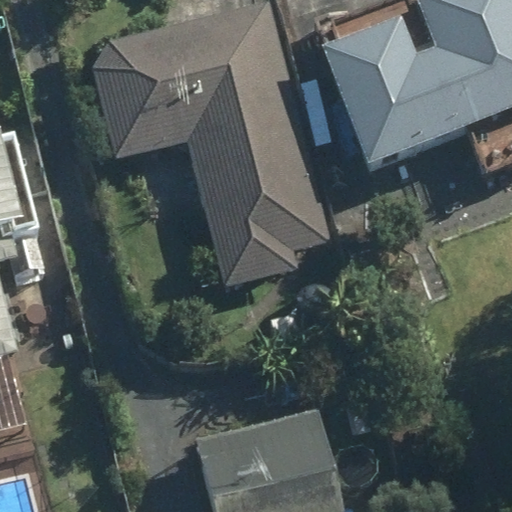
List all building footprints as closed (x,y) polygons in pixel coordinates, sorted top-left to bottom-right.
[(367,199),(511,140),(511,2),(511,0),(481,0),(414,26),(435,82),(416,90),(400,50),(321,81),(367,199)] [(115,175),(186,158),(221,302),(294,284),(290,268),(328,258),(269,20),(111,60),(93,91),(115,175)] [(0,357),(16,353),(0,288),(0,259),(30,252),(2,139),(0,139),(0,357)] [(271,334),(277,359),(297,354),(291,329),(271,334)] [(207,511),(337,511),(316,430),(194,460),(207,511)]
